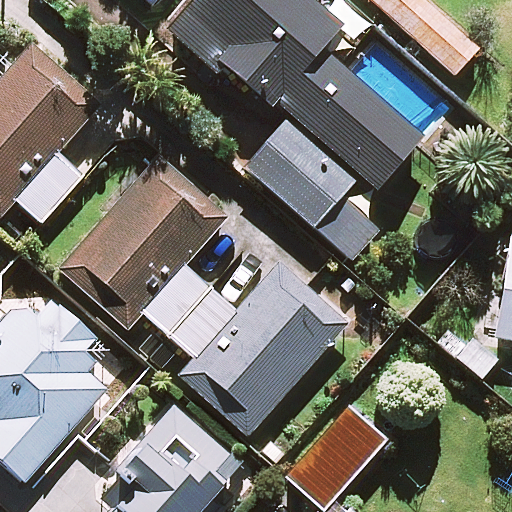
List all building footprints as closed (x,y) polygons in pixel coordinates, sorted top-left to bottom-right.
[(339,34),(299,0),(196,0),(164,37),(213,79),(220,71),(284,128),(245,173),(350,265),(377,234),(340,201),(355,184),(372,198),(420,143),(320,56),(339,34)] [(358,0),(448,84),(478,53),(421,0),(358,0)] [(98,110),(29,49),(0,81),(0,220),(14,205),(39,228),(80,181),(55,159),(98,110)] [(224,223),(156,162),(57,275),(125,335),(140,318),(193,364),(177,383),(245,442),(344,330),(276,269),(234,317),(182,271),(224,223)] [(511,240),(508,240),(490,342),(511,346),(511,240)] [(39,323),(20,306),(0,329),(0,466),(24,488),(104,395),(84,377),(105,352),(57,311),(53,306),(39,323)] [(322,511),(382,445),(343,410),(283,477),(322,511)] [(235,474),(178,423),(116,491),(139,511),(138,511),(224,511),(229,507),(215,495),(235,474)] [(342,511),(332,502),(323,511),(342,511)]
